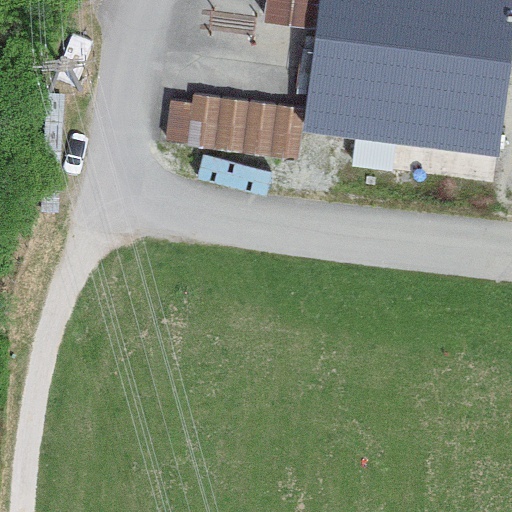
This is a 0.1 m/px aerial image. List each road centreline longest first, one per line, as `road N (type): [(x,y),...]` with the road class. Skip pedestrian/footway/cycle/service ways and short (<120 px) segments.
road 1 (unclassified): [(132,186),(223,224),(511,254)]
road 2 (track): [(15,511),(62,295),(91,221),(132,186)]
road 3 (unclassified): [(132,186),(115,129),(123,50),(150,0)]
